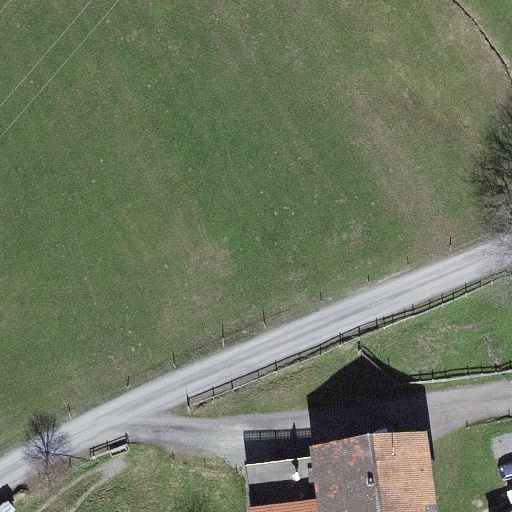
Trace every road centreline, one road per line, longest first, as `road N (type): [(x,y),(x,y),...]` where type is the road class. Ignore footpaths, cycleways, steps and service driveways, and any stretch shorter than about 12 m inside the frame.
road 1 (track): [(511,220),(72,415),(0,460)]
road 2 (track): [(72,415),(304,443),(511,413)]
